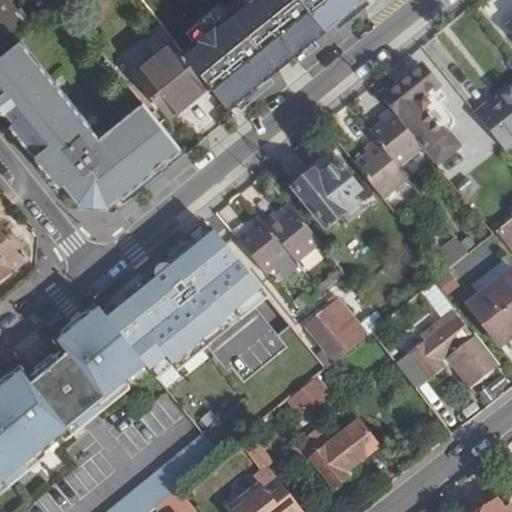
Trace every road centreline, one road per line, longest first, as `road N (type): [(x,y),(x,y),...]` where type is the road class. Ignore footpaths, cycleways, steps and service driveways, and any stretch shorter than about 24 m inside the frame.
road 1 (tertiary): [(96,271),(429,0)]
road 2 (residential): [(511,415),(389,511)]
road 3 (residential): [(96,271),(0,152)]
road 4 (tertiary): [(0,349),(96,271)]
